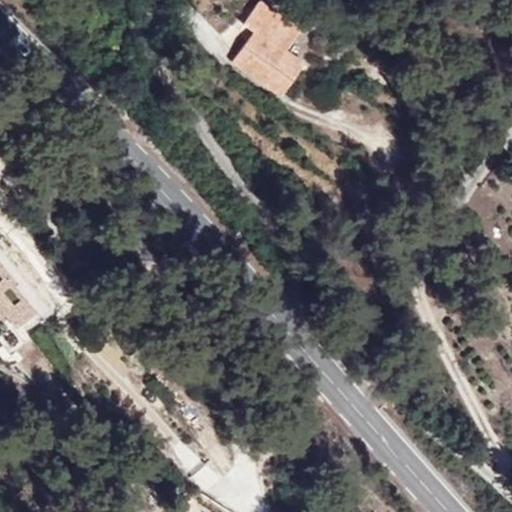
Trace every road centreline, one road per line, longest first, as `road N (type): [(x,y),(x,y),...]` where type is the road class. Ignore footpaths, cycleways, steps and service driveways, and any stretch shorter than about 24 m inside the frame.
road 1 (secondary): [(0,23),(450,511)]
road 2 (unknown): [(48,73),(0,127),(281,511)]
